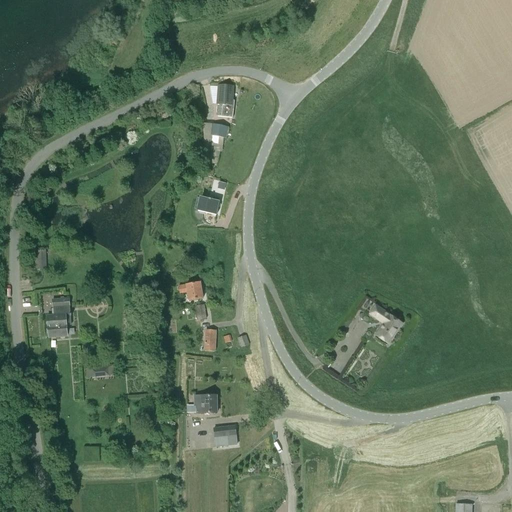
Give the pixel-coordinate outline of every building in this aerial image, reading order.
[(232,106),(233,87),(218,86),(216,118),(232,118),(234,106),(232,106)] [(212,136),(211,143),(218,144),(219,137),(227,138),(229,127),(213,125),(211,135),(212,136)] [(219,202),(219,199),(214,198),(213,201),(201,198),(198,212),(216,216),(219,202)] [(46,252),(35,252),(36,270),(46,270),(46,252)] [(189,301),(203,299),(200,283),(186,285),(186,286),(178,287),(180,294),(187,293),(189,301)] [(53,300),(54,316),(47,317),(49,336),(55,336),(56,337),(67,336),(66,326),(71,326),(70,317),(71,316),(71,314),(70,314),(69,299),(53,300)] [(203,306),(196,307),(198,321),(206,319),(203,306)] [(401,324),(376,307),(370,314),(379,320),(380,319),(385,322),(376,336),(388,344),(401,324)] [(215,351),(216,332),(206,331),(205,351),(215,351)] [(242,348),(249,346),(246,336),(238,339),(242,348)] [(92,378),(108,376),(108,366),(91,368),(92,378)] [(194,406),(197,406),(197,414),(217,414),(216,397),(194,397),(194,406)] [(214,429),(215,438),(236,436),(235,427),(214,429)] [(236,436),(215,438),(216,448),(237,446),(236,436)] [(85,448),(85,460),(96,460),(96,448),(85,448)]
